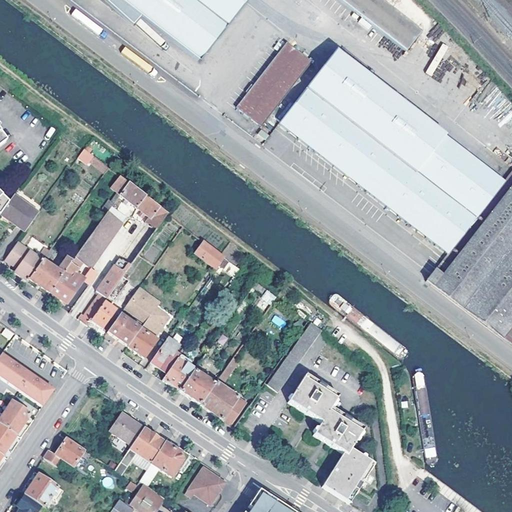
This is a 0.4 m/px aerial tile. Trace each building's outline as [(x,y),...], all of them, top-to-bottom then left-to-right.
[(122,0),(201,60),(248,0),(122,0)] [(339,0),(405,52),(420,31),(380,0),(339,0)] [(310,61),(286,42),(237,107),(248,115),(261,125),(310,61)] [(446,255),(503,180),(335,49),(279,122),(310,147),(367,192),(423,237),(446,255)] [(103,165),(83,149),(80,154),(77,158),(97,173),(103,165)] [(107,168),(100,178),(111,186),(109,189),(118,195),(127,183),(107,168)] [(425,282),(434,288),(511,347),(511,168),(503,180),(446,255),(425,282)] [(131,177),(127,183),(132,187),(136,180),(131,177)] [(135,208),(136,206),(144,196),(132,187),(127,183),(118,195),(135,208)] [(37,214),(13,196),(7,204),(0,213),(0,214),(24,232),(37,214)] [(144,196),(136,206),(135,208),(148,218),(144,223),(156,230),(167,214),(144,196)] [(112,203),(107,200),(101,209),(106,213),(110,207),(112,203)] [(106,213),(105,213),(120,224),(124,218),(110,207),(106,213)] [(120,224),(105,213),(73,258),(81,264),(88,268),(106,243),(120,224)] [(144,223),(143,224),(119,259),(122,261),(123,259),(131,265),(138,255),(156,230),(144,223)] [(28,247),(41,251),(43,242),(31,238),(28,247)] [(224,258),(202,242),(194,254),(215,270),(224,258)] [(14,273),(26,282),(28,279),(41,261),(48,251),(44,249),(37,258),(16,243),(4,260),(12,267),(16,270),(14,273)] [(56,271),(41,261),(28,279),(41,287),(49,293),(71,262),(65,258),(56,271)] [(81,264),(73,258),(71,262),(49,293),(65,305),(82,280),(73,274),(81,264)] [(122,278),(131,265),(123,259),(122,261),(119,259),(112,268),(95,292),(99,295),(106,300),(108,297),(122,278)] [(96,274),(90,270),(82,280),(89,285),(96,274)] [(114,301),(128,282),(122,278),(108,297),(114,301)] [(266,290),(275,297),(289,307),(295,299),(273,282),(266,290)] [(137,290),(158,304),(163,298),(142,283),(137,290)] [(155,309),(158,304),(137,290),(134,294),(155,309)] [(155,309),(134,294),(127,304),(148,319),(155,309)] [(78,320),(87,326),(91,321),(104,303),(106,300),(99,295),(83,317),(81,316),(78,320)] [(116,312),(104,303),(91,321),(103,330),(116,312)] [(171,314),(158,304),(155,309),(168,319),(171,314)] [(168,319),(155,309),(148,319),(143,326),(128,348),(144,359),(156,342),(153,340),(168,319)] [(167,339),(178,347),(185,338),(179,333),(193,313),(188,309),(167,339)] [(128,348),(143,326),(122,312),(107,333),(116,339),(128,348)] [(271,320),(281,328),(286,322),(275,314),(271,320)] [(267,386),(277,393),(320,332),(310,324),(267,386)] [(9,339),(13,333),(6,328),(2,334),(9,339)] [(178,347),(167,339),(150,364),(159,370),(166,375),(176,361),(179,356),(174,353),(178,347)] [(0,356),(0,379),(41,407),(48,397),(46,389),(30,377),(26,382),(20,378),(24,373),(0,356)] [(224,383),(237,363),(232,359),(219,379),(224,383)] [(165,383),(179,393),(194,372),(176,361),(166,375),(162,380),(165,383)] [(188,399),(199,407),(214,386),(194,372),(179,393),(188,399)] [(30,377),(24,373),(20,378),(26,382),(30,377)] [(336,496),(350,505),(351,502),(355,496),(373,466),(364,460),(365,459),(365,458),(365,457),(363,456),(361,458),(350,451),(359,436),(361,437),(362,435),(360,434),(362,431),(345,420),(330,411),(338,398),(305,378),(287,406),(307,418),(311,412),(316,415),(312,421),(318,425),(311,436),(320,442),(324,436),(328,438),(324,444),(325,445),(341,455),(330,474),(336,478),(332,483),(326,480),(322,487),(336,496)] [(214,417),(230,427),(245,405),(215,384),(214,386),(199,407),(214,417)] [(19,407),(30,414),(34,408),(23,400),(19,407)] [(0,424),(15,435),(30,414),(19,407),(11,401),(0,417),(0,424)] [(309,419),(312,421),(316,415),(311,412),(307,418),(309,419)] [(108,432),(130,447),(143,429),(136,425),(130,421),(120,414),(108,432)] [(0,424),(0,455),(1,456),(15,435),(0,424)] [(130,447),(114,472),(120,476),(135,455),(150,465),(164,444),(143,429),(130,447)] [(62,461),(72,468),(83,451),(66,439),(54,456),(62,461)] [(150,465),(170,479),(181,462),(180,454),(164,444),(150,465)] [(62,461),(54,456),(48,452),(44,459),(57,468),(62,461)] [(211,503),(220,489),(217,480),(201,469),(186,494),(191,497),(194,493),(211,503)] [(336,478),(330,474),(328,477),(326,480),(332,483),(336,478)] [(56,488),(38,476),(24,496),(42,509),(56,488)] [(124,504),(136,511),(154,511),(163,500),(138,483),(135,487),(124,504)] [(20,510),(18,511),(33,511),(37,507),(23,498),(17,507),(20,510)] [(278,511),(267,504),(257,498),(248,511),(278,511)] [(136,511),(124,504),(117,499),(108,511),(136,511)]
